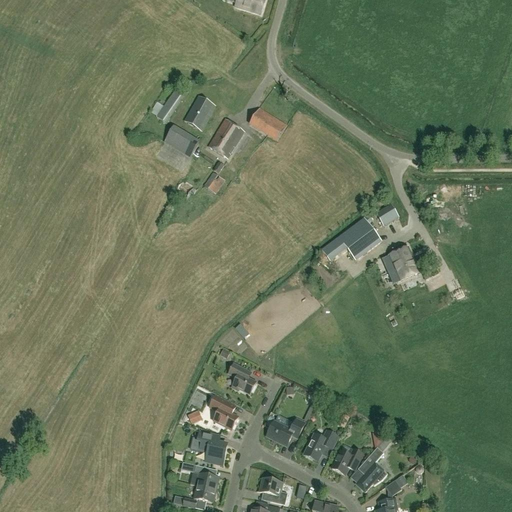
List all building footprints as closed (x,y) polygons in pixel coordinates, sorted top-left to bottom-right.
[(261,15),(265,0),(237,0),(235,8),(261,15)] [(177,88),(157,117),(156,118),(166,125),(187,95),(177,88)] [(201,132),(216,107),(198,97),(184,123),(201,132)] [(159,114),(164,104),(158,101),(153,111),(159,114)] [(277,142),(287,127),(259,110),(250,125),(277,142)] [(227,160),(245,133),(226,121),(208,148),(227,160)] [(190,159),(199,142),(193,138),(187,147),(175,140),(181,131),(174,127),(164,144),(190,159)] [(219,174),(224,166),(218,163),(213,171),(219,174)] [(216,194),(225,181),(213,173),(204,187),(216,194)] [(173,203),(182,200),(178,188),(169,191),(173,203)] [(383,228),(398,218),(390,206),(375,215),(383,228)] [(382,243),(368,225),(364,219),(337,239),(321,251),(330,263),(346,251),(355,263),(382,243)] [(386,259),(381,261),(387,273),(392,271),(414,261),(408,248),(404,241),(404,242),(402,239),(382,248),(383,251),(386,258),(386,259)] [(392,271),(387,273),(392,285),(397,283),(397,284),(401,291),(402,290),(403,293),(423,284),(423,283),(422,281),(423,281),(419,274),(419,273),(414,261),(392,271)] [(425,282),(431,279),(426,269),(421,272),(425,282)] [(250,396),(256,384),(249,380),(252,374),(234,365),(228,375),(236,379),(232,389),(238,392),(239,390),(250,396)] [(200,391),(196,398),(204,403),(208,396),(200,391)] [(232,432),(238,419),(232,416),(236,408),(215,398),(210,409),(218,413),(213,422),(232,432)] [(200,410),(189,413),(193,423),(204,420),(200,410)] [(297,421),(291,431),(274,423),(267,436),(278,442),(278,443),(286,447),(292,437),(297,440),(305,425),(297,421)] [(323,439),(320,440),(314,437),(304,456),(318,463),(325,448),(332,451),(338,438),(327,432),(323,439)] [(211,442),(212,436),(200,433),(198,442),(202,443),(200,452),(208,454),(206,463),(222,466),(227,446),(211,442)] [(377,448),(377,449),(384,441),(373,435),(375,450),(377,448)] [(382,453),(385,450),(391,443),(386,439),(384,441),(377,449),(382,453)] [(382,482),(387,475),(375,465),(384,455),(377,449),(358,471),(364,476),(356,486),(365,494),(372,485),(374,487),(382,482)] [(355,473),(357,468),(363,456),(354,451),(350,457),(340,452),(332,470),(345,477),(348,470),(355,473)] [(205,454),(196,454),(196,464),(205,464),(205,454)] [(219,479),(207,476),(209,470),(195,466),(191,486),(196,487),(216,492),(219,479)] [(403,477),(395,482),(399,488),(407,483),(403,477)] [(260,493),(273,497),(271,504),(285,507),(288,495),(280,493),(283,484),(263,480),(260,493)] [(213,505),(216,492),(196,487),(193,500),(213,505)] [(195,510),(196,502),(185,500),(183,507),(195,510)] [(393,511),(394,511),(397,511),(395,500),(379,503),(381,511),(377,511),(393,511)] [(315,503),(312,511),(338,511),(339,509),(315,503)]
